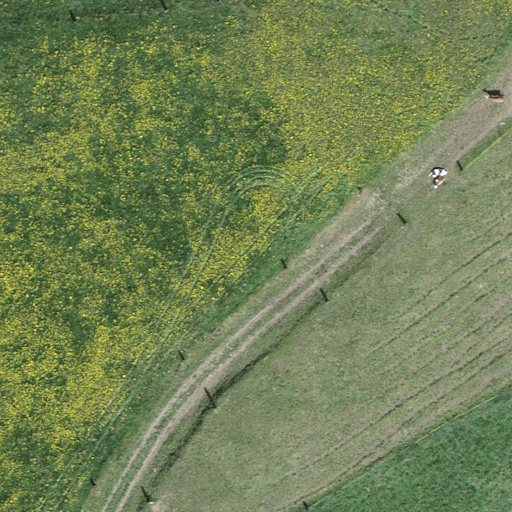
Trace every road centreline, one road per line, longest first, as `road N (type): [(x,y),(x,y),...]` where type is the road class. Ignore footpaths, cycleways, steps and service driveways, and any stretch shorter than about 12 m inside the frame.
road 1 (track): [(112,511),(167,417),(202,378),(511,77)]
road 2 (track): [(375,209),(274,117),(219,0)]
